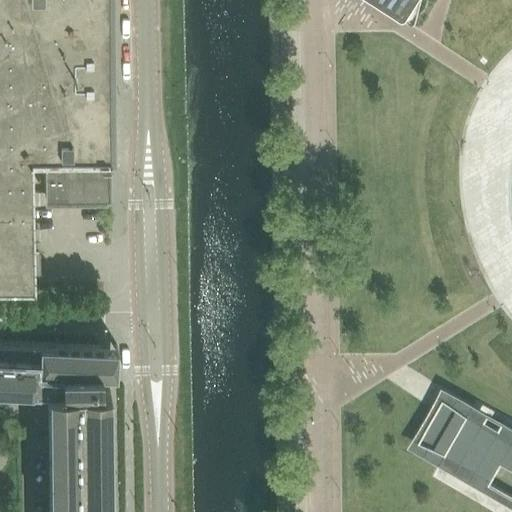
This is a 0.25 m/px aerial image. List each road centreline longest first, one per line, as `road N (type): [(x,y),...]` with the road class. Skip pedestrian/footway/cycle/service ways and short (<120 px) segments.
road 1 (tertiary): [(150,131),(137,194),(143,317)]
road 2 (tertiary): [(165,317),(150,131)]
road 3 (unclassified): [(143,317),(0,316)]
road 4 (tertiary): [(150,131),(143,0)]
road 5 (tertiary): [(143,317),(159,443)]
road 6 (tertiary): [(159,443),(165,317)]
